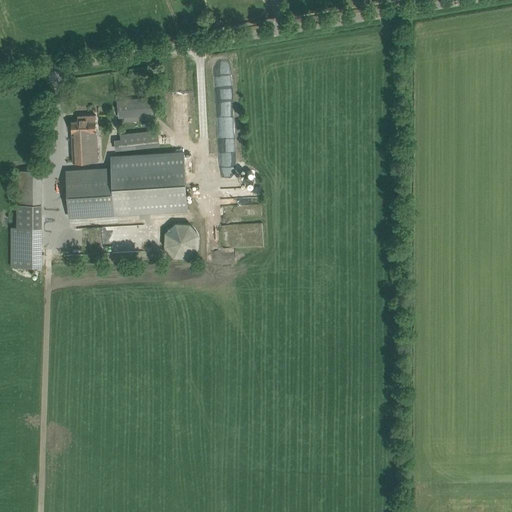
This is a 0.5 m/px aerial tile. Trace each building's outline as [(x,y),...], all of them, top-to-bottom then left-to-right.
[(156,113),(155,106),(154,96),(117,100),(119,117),(123,117),(124,122),(139,121),(139,115),(156,113)] [(72,133),(97,132),(96,114),(78,115),(78,120),(72,121),(72,133)] [(157,130),(120,134),(123,150),(159,147),(157,130)] [(98,161),(97,132),(72,133),(73,162),(98,161)] [(113,166),(67,169),(70,218),(188,210),(184,151),(112,155),(113,166)] [(42,169),(17,170),(17,183),(42,182),(42,169)] [(18,226),(43,225),(42,182),(17,183),(18,226)] [(165,232),(165,246),(174,257),(188,257),(199,248),(200,234),(190,223),(176,222),(165,232)] [(43,268),(43,225),(18,226),(11,227),(10,268),(43,268)] [(146,225),(85,227),(86,244),(96,244),(96,250),(147,248),(146,225)]
